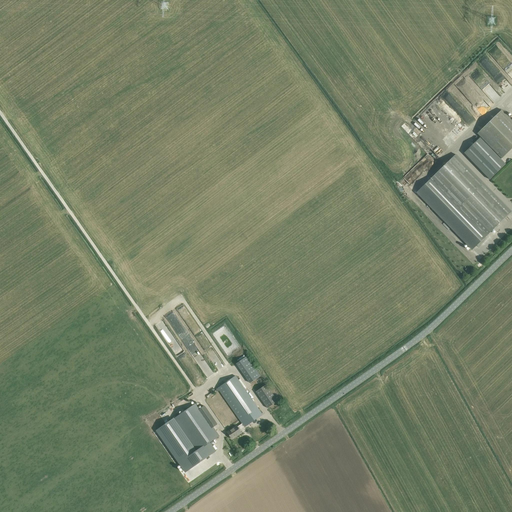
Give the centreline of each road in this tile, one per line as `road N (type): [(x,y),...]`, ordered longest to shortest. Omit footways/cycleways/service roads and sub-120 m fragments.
road 1 (unclassified): [(172,511),(426,331),(511,250)]
road 2 (unknown): [(511,210),(458,149),(502,100)]
